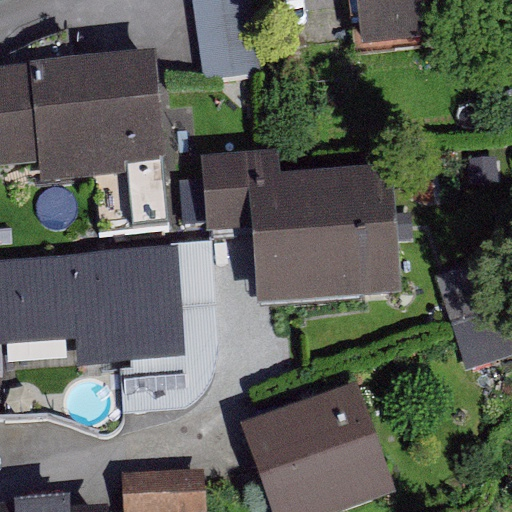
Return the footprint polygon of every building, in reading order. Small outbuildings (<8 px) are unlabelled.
[(257,0),(205,0),(216,78),(267,71),(257,0)] [(360,0),(367,60),(447,52),(441,0),(360,0)] [(79,69),(76,35),(0,65),(0,75),(44,72),(79,69)] [(173,171),(164,62),(79,69),(44,72),(51,164),(53,181),(105,177),(173,171)] [(51,164),(44,72),(0,75),(0,109),(5,168),(51,164)] [(395,179),(282,187),(280,163),(217,168),(222,235),(268,232),(273,301),(404,291),(395,179)] [(178,231),(173,171),(105,177),(110,236),(178,231)] [(184,258),(0,267),(0,320),(1,344),(89,339),(90,366),(189,360),(184,258)] [(511,302),(500,266),(451,281),(478,367),(511,356),(511,302)] [(1,344),(0,320),(0,466),(8,466),(1,344)] [(365,393),(255,431),(283,511),(351,511),(401,495),(365,393)] [(210,511),(209,479),(135,482),(136,511),(210,511)]
